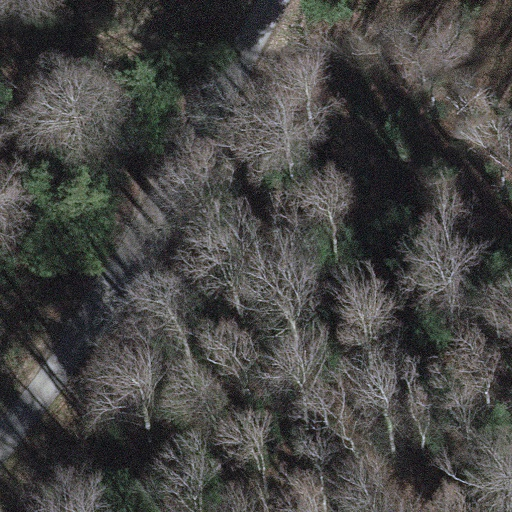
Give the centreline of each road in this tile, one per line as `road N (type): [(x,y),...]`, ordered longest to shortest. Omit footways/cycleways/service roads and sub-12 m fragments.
road 1 (track): [(264,0),(170,161),(0,406)]
road 2 (track): [(0,80),(182,0)]
